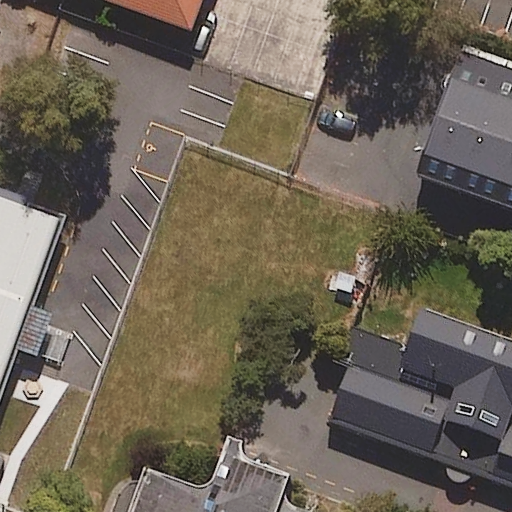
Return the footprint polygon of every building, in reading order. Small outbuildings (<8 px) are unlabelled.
[(132,0),(207,28),(217,0),(132,0)] [(415,189),(511,223),(511,72),(464,55),(415,189)] [(0,421),(70,225),(0,200),(0,421)] [(511,341),(422,311),(409,349),(349,328),(337,362),(350,366),(330,423),(511,486),(511,341)] [(300,511),(298,511),(288,504),(285,494),(290,478),(250,464),(242,456),(242,445),(227,440),(213,482),(206,491),(196,490),(144,471),(142,476),(133,476),(125,478),(118,484),(111,491),(103,511),(300,511)]
